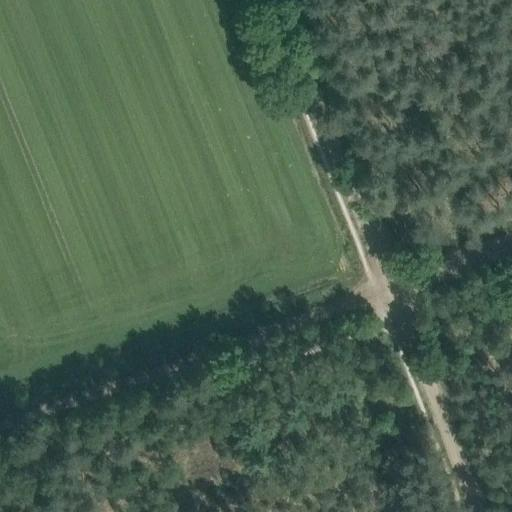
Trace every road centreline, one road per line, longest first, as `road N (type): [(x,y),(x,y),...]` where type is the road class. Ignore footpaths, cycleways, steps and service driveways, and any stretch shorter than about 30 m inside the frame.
road 1 (track): [(0,423),(378,292)]
road 2 (track): [(378,292),(261,0)]
road 3 (track): [(475,511),(406,331),(378,292)]
road 4 (track): [(378,292),(511,235)]
